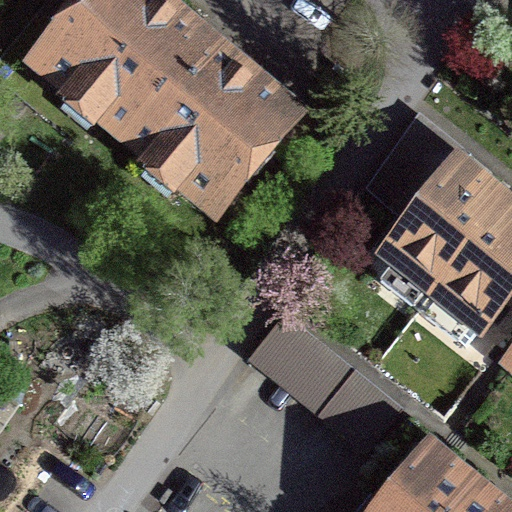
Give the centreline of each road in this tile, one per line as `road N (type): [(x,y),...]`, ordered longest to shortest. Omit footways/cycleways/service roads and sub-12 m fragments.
road 1 (residential): [(205,380),(441,36)]
road 2 (residential): [(205,380),(174,324),(118,272),(0,222)]
road 3 (residential): [(108,511),(205,380)]
